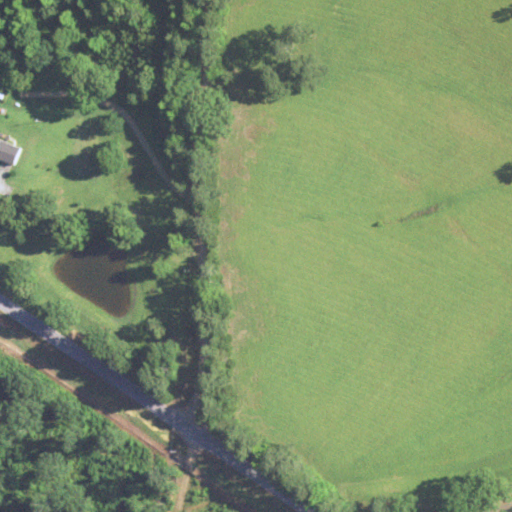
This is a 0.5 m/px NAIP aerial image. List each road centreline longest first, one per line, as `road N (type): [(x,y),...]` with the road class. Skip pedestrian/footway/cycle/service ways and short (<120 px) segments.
road 1 (residential): [(214,0),(202,192),(210,347),(193,427)]
road 2 (secondary): [(313,511),(0,296)]
